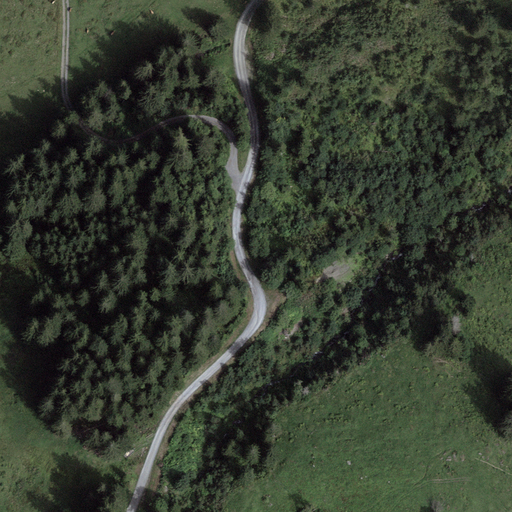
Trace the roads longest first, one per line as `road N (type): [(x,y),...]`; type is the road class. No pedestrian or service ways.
road 1 (track): [(256,0),(239,45),(255,138),(236,235),(260,310),(174,406),(131,511)]
road 2 (track): [(63,0),(69,113),(92,125),(172,115),(220,125),(230,134),(239,208)]
